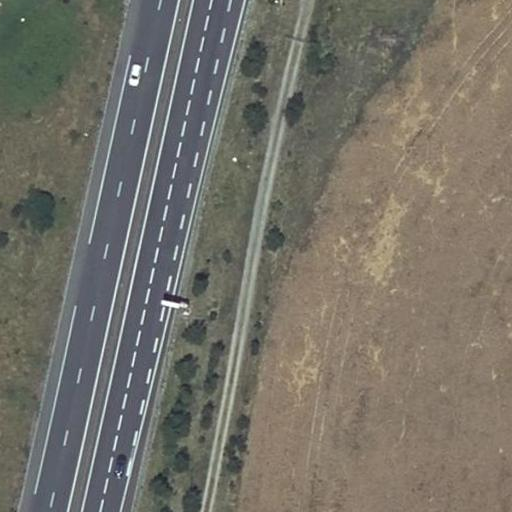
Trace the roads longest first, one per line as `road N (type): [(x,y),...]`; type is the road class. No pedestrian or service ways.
road 1 (trunk): [(91,511),(210,0)]
road 2 (trunk): [(156,0),(42,511)]
road 3 (track): [(206,511),(306,0)]
